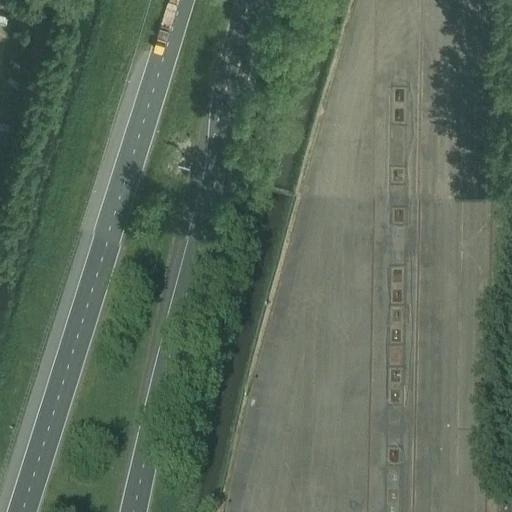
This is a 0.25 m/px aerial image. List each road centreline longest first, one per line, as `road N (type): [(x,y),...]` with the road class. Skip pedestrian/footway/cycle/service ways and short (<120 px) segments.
road 1 (primary): [(180,0),(21,511)]
road 2 (primary): [(132,511),(263,0)]
